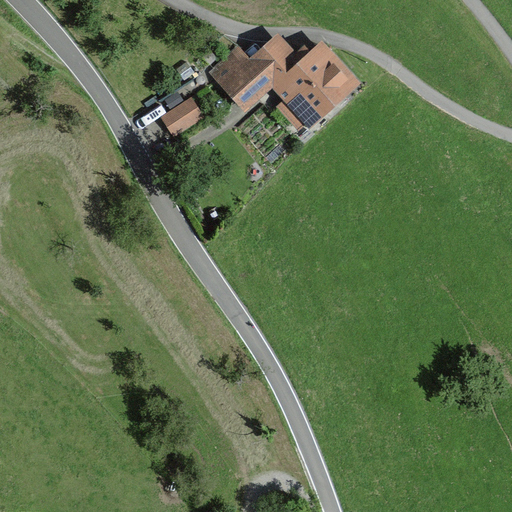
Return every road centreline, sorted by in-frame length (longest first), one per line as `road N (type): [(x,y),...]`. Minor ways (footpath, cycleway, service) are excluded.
road 1 (tertiary): [(23,0),(111,106),(185,241),(281,381),(332,511)]
road 2 (residential): [(179,0),(243,30),(314,32),(367,48),(438,98),(511,132)]
